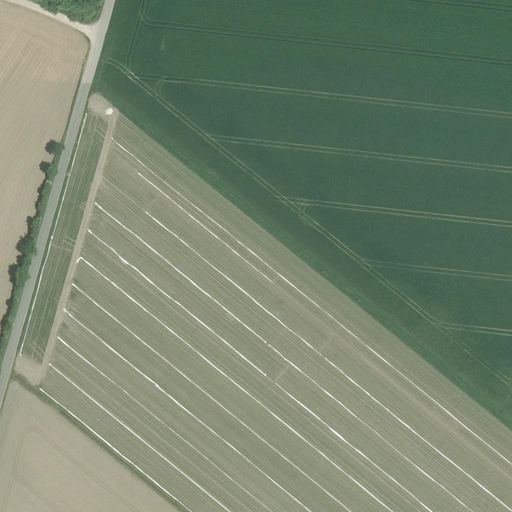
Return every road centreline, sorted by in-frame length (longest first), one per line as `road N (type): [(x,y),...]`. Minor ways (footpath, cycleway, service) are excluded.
road 1 (track): [(86,85),(511,426)]
road 2 (unclassified): [(110,0),(0,390)]
road 3 (track): [(186,511),(6,368)]
